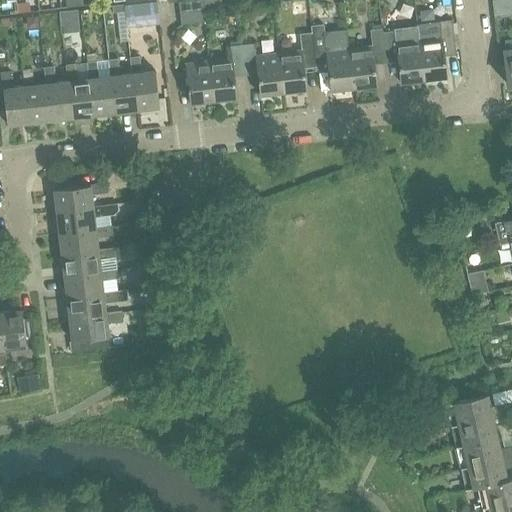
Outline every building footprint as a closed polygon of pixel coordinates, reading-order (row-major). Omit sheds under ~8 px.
[(180,13),(205,10),(203,0),(192,0),(180,1),(178,2),(180,13)] [(511,0),(492,0),(494,17),(511,14),(511,0)] [(205,10),(180,13),(181,25),(206,22),(205,10)] [(440,21),(417,24),(418,28),(419,40),(424,80),(447,77),(444,54),(444,50),(456,49),(452,20),(440,21)] [(323,24),(311,25),(312,32),(316,67),(328,66),(328,69),(328,70),(331,91),(354,88),(349,49),(347,30),(324,32),(324,30),(323,24)] [(386,57),(383,32),(382,28),(370,30),(372,46),(349,49),(354,88),(377,86),(374,59),(386,57)] [(406,29),(383,32),(386,57),(397,56),(398,61),(400,83),(424,80),(419,40),(418,28),(406,29)] [(302,50),(279,53),(283,93),(307,90),(305,73),(304,68),(316,67),(312,32),(300,34),(302,50)] [(254,43),(242,45),(245,70),(257,69),(258,73),(260,95),(283,93),(279,53),(256,56),(254,43)] [(232,58),(209,61),(214,101),(237,98),(234,76),(234,71),(245,70),(242,45),(230,46),(232,58)] [(511,49),(505,50),(503,50),(508,85),(511,84),(511,49)] [(139,56),(130,57),(132,73),(133,73),(137,110),(159,107),(155,70),(141,72),(139,56)] [(118,58),(108,60),(110,76),(111,76),(116,112),(137,110),(133,73),(132,73),(120,75),(118,58)] [(96,61),(87,62),(89,78),(90,78),(94,115),(116,112),(111,76),(110,76),(98,77),(97,61),(96,61)] [(209,61),(186,64),(190,104),(214,101),(209,61)] [(75,64),(65,65),(67,81),(68,81),(73,118),(94,115),(90,78),(89,78),(77,80),(75,64)] [(54,66),(44,67),(46,83),(47,83),(51,120),(73,118),(68,81),(67,81),(56,82),(54,66)] [(32,69),(23,70),(25,86),(26,86),(30,123),(51,120),(47,83),(46,83),(34,85),(32,69)] [(3,90),(0,90),(0,105),(5,105),(8,125),(30,123),(26,86),(25,86),(13,87),(11,71),(1,72),(2,81),(3,89),(3,90)] [(89,185),(54,189),(57,212),(93,207),(93,206),(92,195),(108,193),(107,183),(89,185)] [(93,207),(57,212),(59,233),(96,229),(96,228),(95,216),(110,214),(117,210),(116,204),(93,206),(93,207)] [(511,219),(505,221),(495,223),(500,245),(510,243),(511,242),(511,219)] [(96,229),(59,233),(62,255),(98,250),(98,249),(97,237),(113,236),(112,226),(96,228),(96,229)] [(98,250),(62,255),(64,276),(101,272),(101,271),(100,259),(116,257),(114,247),(98,249),(98,250)] [(101,272),(64,276),(67,298),(104,293),(104,292),(102,280),(117,279),(118,278),(117,269),(101,271),(101,272)] [(104,293),(67,298),(69,319),(106,315),(106,314),(105,303),(126,300),(125,290),(120,290),(118,290),(104,292),(104,293)] [(22,310),(0,312),(0,313),(4,349),(5,349),(17,348),(18,355),(28,353),(27,345),(22,310)] [(106,315),(69,319),(72,341),(109,337),(107,323),(123,321),(122,312),(106,314),(106,315)] [(19,376),(21,389),(40,387),(38,373),(19,376)] [(488,395),(446,404),(451,426),(511,412),(510,403),(495,406),(491,407),(488,395)] [(511,412),(451,426),(456,447),(498,438),(495,426),(499,425),(511,421),(511,412)] [(498,438),(456,447),(461,468),(511,456),(511,446),(505,448),(500,449),(498,438)] [(511,465),(511,456),(461,468),(466,489),(511,478),(511,477),(507,478),(505,468),(511,465)] [(511,479),(466,489),(466,490),(478,488),(482,508),(511,501),(511,479)] [(511,511),(511,501),(482,508),(483,511),(511,511)]
